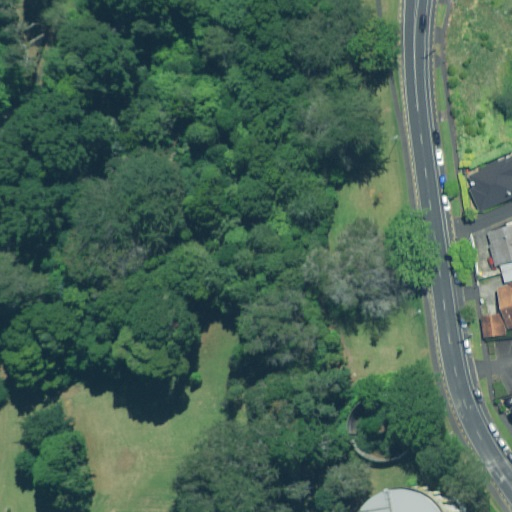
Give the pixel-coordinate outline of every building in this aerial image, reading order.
[(511,157),(474,174),(479,186),(471,189),(481,213),(511,200),(511,157)] [(511,222),(505,224),(506,230),(488,234),(496,267),(511,263),(511,222)] [(511,270),(504,273),(507,284),(497,287),(504,314),(482,320),(487,340),(509,335),(508,331),(511,330),(511,270)] [(424,429),(421,413),(412,400),(397,393),(381,394),(367,402),(359,416),(357,432),(364,446),(376,457),(392,460),(407,455),(419,444),(424,429)] [(472,511),(471,508),(467,502),(462,496),(456,491),(450,487),(442,485),(435,483),(427,483),(419,485),(412,487),(406,491),(400,496),(395,502),(391,509),(389,511),(472,511)]
